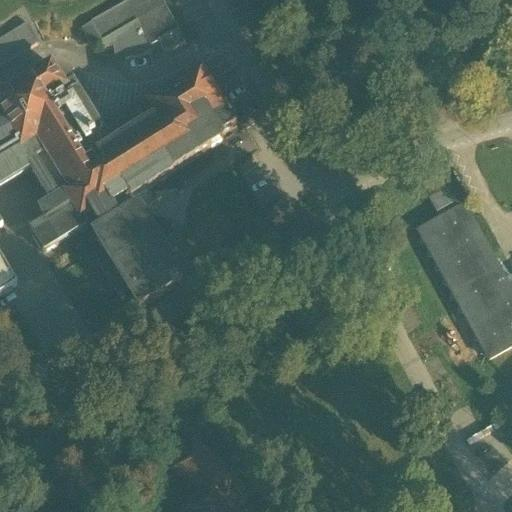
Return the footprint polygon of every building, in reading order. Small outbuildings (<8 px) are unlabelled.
[(124,54),(125,58),(140,56),(153,49),(151,47),(158,43),(163,51),(175,49),(185,43),(160,0),(131,0),(81,28),(90,44),(99,43),(102,49),(113,47),(113,49),(123,48),(124,54)] [(0,65),(38,43),(27,24),(0,40),(0,65)] [(0,179),(27,163),(35,158),(58,197),(50,201),(39,208),(46,220),(29,230),(40,248),(41,250),(42,250),(44,251),(46,251),(46,250),(82,229),(83,228),(84,226),(84,225),(84,223),(82,220),(92,214),(102,231),(94,235),(103,250),(94,255),(121,300),(130,295),(138,309),(182,283),(141,215),(133,200),(147,191),(173,175),(172,174),(223,143),(219,137),(234,129),(236,127),(202,71),(145,105),(146,106),(153,118),(103,149),(96,137),(102,133),(73,84),(67,87),(52,63),(0,93),(0,179)] [(146,106),(102,133),(96,137),(103,149),(153,118),(146,106)] [(31,169),(50,201),(58,197),(35,158),(27,163),(31,169)] [(0,187),(31,169),(27,163),(0,179),(0,187)] [(150,195),(147,191),(133,200),(141,215),(146,212),(159,222),(159,220),(165,195),(166,192),(150,195)] [(177,193),(165,195),(159,220),(168,227),(169,223),(176,197),(177,193)] [(428,203),(436,216),(453,207),(446,193),(428,203)] [(191,194),(176,197),(169,223),(181,232),(191,194)] [(511,291),(510,293),(504,282),(497,270),(500,262),(492,260),(463,208),(419,234),(420,236),(417,244),(426,246),(428,250),(425,258),(434,260),(435,264),(433,272),(441,274),(443,279),(440,285),(449,288),(450,292),(448,300),(456,302),(458,306),(456,314),(464,316),(474,334),(471,342),(480,345),(481,348),(479,356),(487,358),(488,361),(511,348),(511,291)] [(0,295),(17,285),(0,256),(0,295)] [(68,291),(90,279),(80,259),(58,271),(68,291)] [(174,472),(200,492),(220,466),(194,446),(174,472)] [(232,511),(225,506),(233,495),(227,490),(236,478),(220,466),(200,492),(185,511),(184,511),(232,511)]
